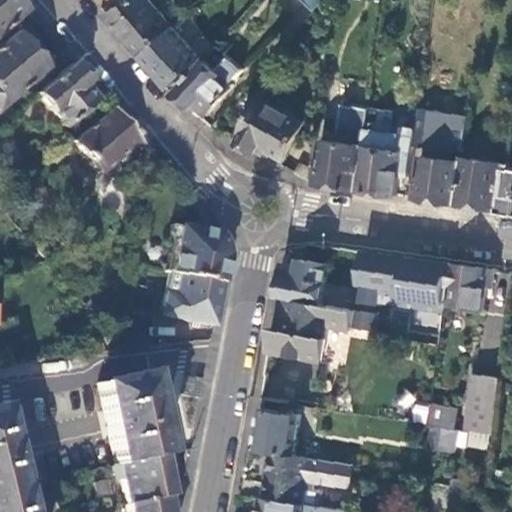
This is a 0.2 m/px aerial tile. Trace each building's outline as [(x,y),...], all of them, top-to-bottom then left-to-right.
[(0,0),(0,31),(24,10),(15,0),(0,0)] [(134,0),(124,5),(106,13),(141,54),(174,24),(153,0),(134,0)] [(300,0),(311,10),(319,0),(300,0)] [(193,29),(182,16),(174,24),(184,36),(193,29)] [(173,84),(202,57),(184,36),(174,24),(141,54),(155,69),(158,66),(173,84)] [(0,106),(45,67),(14,32),(0,44),(0,106)] [(209,113),(234,83),(232,81),(245,67),(218,44),(176,93),(192,107),(196,103),(209,113)] [(80,87),(86,82),(70,64),(34,95),(62,127),(92,101),(80,87)] [(239,140),(259,151),(262,145),(286,158),(307,120),(263,95),(239,140)] [(109,109),(70,143),(97,173),(135,140),(109,109)] [(411,169),(416,127),(404,125),(404,131),(386,129),(387,123),(367,120),(364,143),(358,188),(397,194),(402,168),(411,169)] [(316,182),(358,188),(364,143),(322,137),(316,182)] [(456,202),(463,159),(422,153),(416,196),(456,202)] [(511,163),(511,161),(463,155),(463,159),(456,202),(505,209),(511,163)] [(221,239),(217,235),(177,227),(168,273),(174,274),(220,282),(224,258),(225,250),(224,247),(223,244),(222,241),(221,239)] [(355,308),(352,324),(376,328),(378,310),(379,310),(381,299),(444,307),(445,304),(447,304),(447,300),(453,262),(364,249),(355,308)] [(299,265),(285,262),(281,281),(279,295),(283,295),(322,302),(329,264),(300,259),(299,265)] [(490,267),(453,262),(447,300),(484,306),(488,282),(490,267)] [(214,309),(220,282),(174,274),(170,296),(161,294),(157,317),(211,327),(214,309)] [(355,308),(322,302),(283,295),(280,314),(284,315),(282,326),(273,325),(271,335),(268,349),(323,359),(330,323),(351,328),(352,324),(355,308)] [(87,298),(82,303),(96,320),(102,315),(87,298)] [(105,344),(112,338),(104,329),(97,335),(105,344)] [(113,464),(160,455),(142,374),(96,384),(113,464)] [(495,433),(501,383),(501,377),(473,374),(467,429),(495,433)] [(453,409),(432,406),(430,423),(443,425),(451,427),(453,409)] [(262,407),(255,448),(269,450),(296,454),(301,413),(262,407)] [(439,448),(443,427),(432,425),(428,446),(439,448)] [(458,429),(443,427),(439,448),(455,450),(458,429)] [(0,511),(20,511),(0,428),(0,511)] [(265,481),(244,478),(241,492),(263,495),(304,501),(305,496),(312,497),(314,480),(350,486),(353,463),(296,454),(269,450),(265,481)] [(108,465),(111,479),(119,477),(124,505),(164,496),(169,495),(160,455),(113,464),(108,465)] [(463,511),(468,480),(453,478),(452,485),(448,511),(463,511)] [(448,511),(452,485),(436,483),(432,511),(448,511)] [(346,511),(347,508),(304,501),(263,495),(262,502),(257,501),(255,511),(346,511)] [(166,511),(164,496),(124,505),(126,511),(166,511)]
